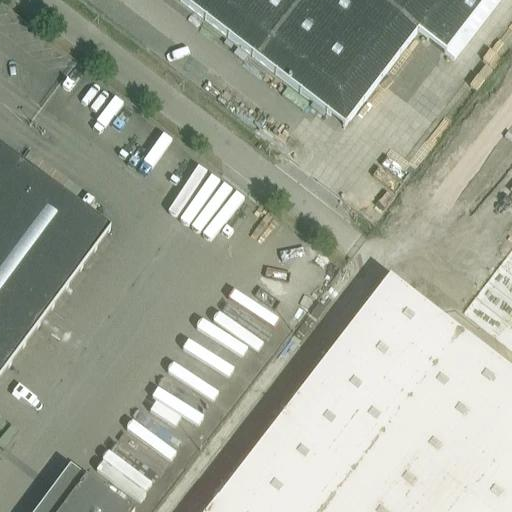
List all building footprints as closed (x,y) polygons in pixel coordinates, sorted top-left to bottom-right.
[(176,0),(344,129),(417,34),(453,62),(500,0),(176,0)] [(0,382),(109,232),(18,164),(0,150),(0,382)] [(290,300),(299,280),(280,272),(271,291),(290,300)] [(511,511),(511,375),(388,280),(216,503),(215,503),(208,511),(511,511)] [(121,511),(84,484),(62,511),(121,511)]
